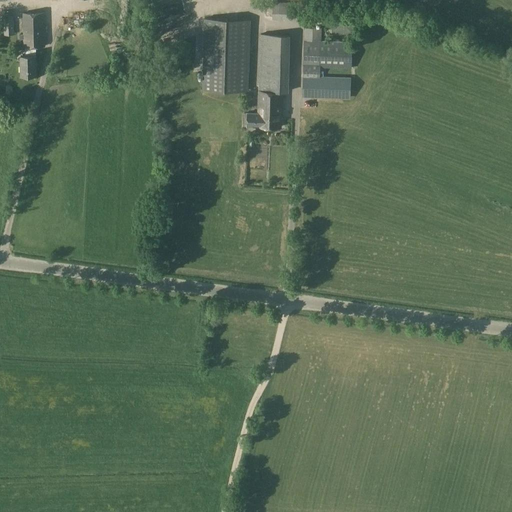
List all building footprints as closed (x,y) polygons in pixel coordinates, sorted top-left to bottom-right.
[(270,18),(289,17),(289,0),(269,1),(270,18)] [(160,9),(153,11),(158,22),(165,19),(160,9)] [(44,46),(44,14),(22,14),(23,46),(25,46),(35,46),(44,46)] [(4,35),(14,35),(13,16),(3,16),(4,35)] [(333,17),(332,32),(355,33),(356,18),(333,17)] [(247,91),(248,51),(248,19),(205,18),(203,90),(247,91)] [(321,41),(321,39),(321,28),(304,28),(302,97),(350,99),(351,78),(320,77),(320,68),(351,68),(352,42),(321,41)] [(257,91),(259,91),(258,114),(247,113),(247,126),(280,127),(281,92),(288,92),(289,35),(260,34),(257,91)] [(25,46),(25,55),(21,56),(21,75),(36,75),(36,55),(35,46),(25,46)]
